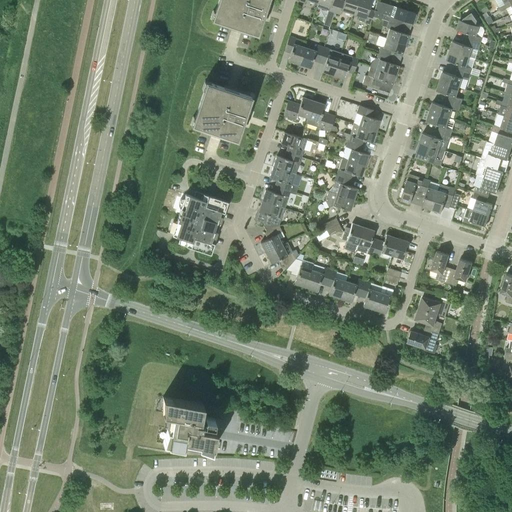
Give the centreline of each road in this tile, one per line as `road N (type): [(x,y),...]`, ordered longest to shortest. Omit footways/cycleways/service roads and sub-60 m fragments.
road 1 (secondary): [(511,434),(73,289)]
road 2 (residential): [(429,227),(400,321),(380,324),(269,286),(238,228)]
road 3 (secondary): [(73,289),(134,0)]
road 4 (secondary): [(107,0),(50,282)]
road 5 (secondary): [(50,282),(3,511)]
road 6 (secondary): [(26,511),(73,289)]
road 7 (unclassified): [(35,0),(0,177)]
road 8 (residential): [(406,114),(381,203),(392,216),(429,227)]
road 9 (residential): [(406,114),(285,76)]
